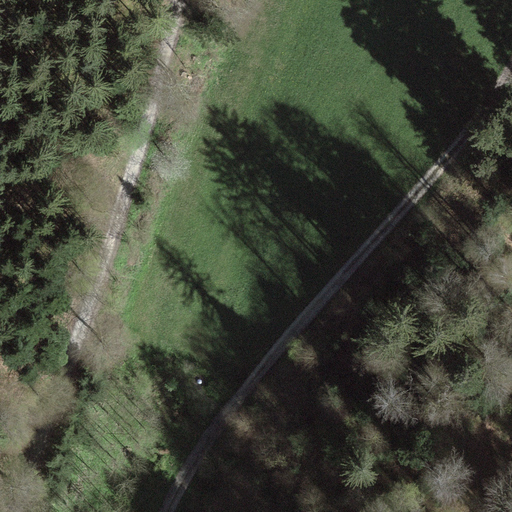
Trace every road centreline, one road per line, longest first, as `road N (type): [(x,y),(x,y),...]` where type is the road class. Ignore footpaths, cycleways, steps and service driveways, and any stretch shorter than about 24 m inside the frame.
road 1 (track): [(166,511),(216,427),(511,77)]
road 2 (track): [(186,0),(109,249),(14,511)]
